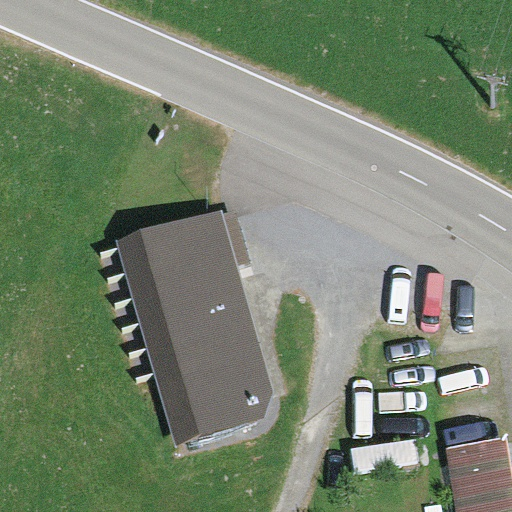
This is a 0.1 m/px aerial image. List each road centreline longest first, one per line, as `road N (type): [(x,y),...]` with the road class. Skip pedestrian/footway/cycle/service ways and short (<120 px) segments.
road 1 (tertiary): [(15,0),(381,165),(511,235)]
road 2 (track): [(381,165),(281,511)]
